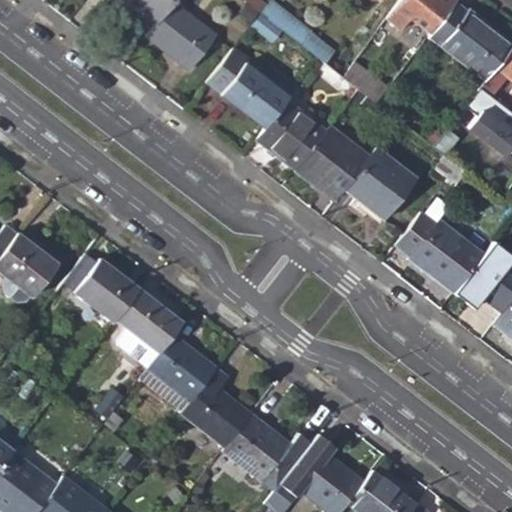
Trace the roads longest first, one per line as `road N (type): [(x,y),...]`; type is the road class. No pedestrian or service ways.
road 1 (residential): [(280,242),(234,222),(0,39)]
road 2 (residential): [(0,82),(215,248),(242,290)]
road 3 (residential): [(267,308),(302,338),(363,361),(511,479)]
road 4 (residential): [(511,440),(379,336),(344,286),(303,258)]
